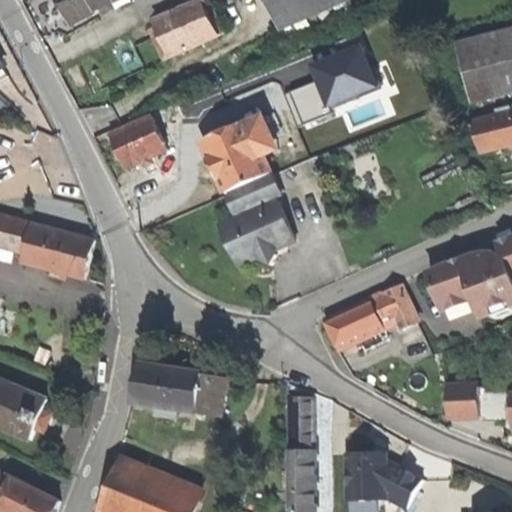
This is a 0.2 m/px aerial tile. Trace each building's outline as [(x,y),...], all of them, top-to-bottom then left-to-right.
[(59,0),(71,23),(87,15),(100,8),(104,14),(115,8),(111,1),(113,0),(59,0)] [(286,27),(349,0),(273,0),(278,13),(285,27),(286,27)] [(357,12),(352,0),(349,0),(286,27),(292,40),(357,12)] [(219,35),(207,7),(158,29),(172,58),(219,35)] [(511,30),(457,44),(473,104),(511,94),(511,30)] [(367,41),(309,64),(316,83),(328,113),(332,111),(387,90),(367,41)] [(0,82),(9,77),(4,69),(0,70),(0,82)] [(334,114),(332,111),(328,113),(316,83),(286,95),(299,127),(334,114)] [(511,146),(511,107),(498,111),(499,116),(474,122),(482,153),(511,146)] [(146,161),(169,150),(154,116),(112,134),(128,169),(146,161)] [(215,165),(227,193),(273,173),(260,145),(273,139),(263,117),(205,143),(215,165)] [(274,176),(228,196),(236,214),(238,213),(240,219),(223,227),(240,266),(262,257),(264,262),(274,266),(278,256),(276,250),(283,248),(298,241),(280,202),(278,203),(275,197),(282,194),(274,176)] [(30,247),(36,225),(0,215),(0,242),(1,239),(30,247)] [(36,225),(30,247),(26,264),(88,280),(92,262),(97,241),(36,225)] [(511,239),(501,243),(507,257),(511,271),(511,239)] [(475,270),(469,272),(478,299),(485,318),(498,313),(500,319),(511,314),(511,309),(511,308),(511,307),(511,290),(506,276),(511,273),(511,271),(507,257),(503,259),(498,256),(493,254),(489,254),(484,255),(479,257),(476,260),(475,264),(475,270)] [(445,312),(478,299),(469,272),(465,260),(430,273),(445,312)] [(405,333),(419,323),(403,285),(327,320),(336,338),(342,350),(363,341),(367,351),(391,340),(386,330),(400,323),(405,333)] [(134,403),(198,413),(204,373),(142,363),(137,387),(134,403)] [(225,379),(204,373),(198,413),(221,418),(225,379)] [(48,401),(0,379),(0,427),(31,441),(36,429),(45,433),(52,416),(43,413),(48,401)] [(293,385),(293,398),(312,398),(312,385),(293,385)] [(479,385),(448,386),(449,418),(481,417),(480,394),(479,385)] [(291,398),(291,453),(317,452),(316,398),(312,398),(293,398),(291,398)] [(317,494),(317,452),(291,453),(289,453),(290,503),(289,511),(316,511),(317,507),(312,507),(312,494),(317,494)] [(389,498),(409,509),(424,480),(388,461),(389,452),(349,453),(351,501),(389,501),(389,498)] [(200,511),(208,493),(167,476),(121,457),(100,511),(200,511)] [(60,511),(65,503),(15,477),(6,470),(0,479),(0,511),(60,511)]
